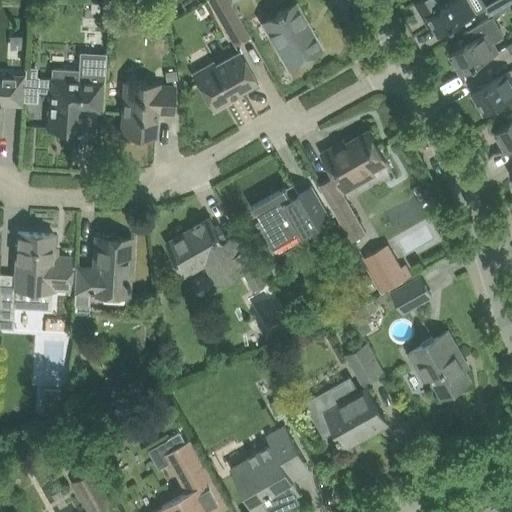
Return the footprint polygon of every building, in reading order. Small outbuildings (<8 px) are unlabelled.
[(250,35),(232,2),(230,0),(209,0),(234,44),(250,35)] [(453,0),(452,1),(451,0),(420,0),(415,3),(426,20),(430,18),(440,34),(477,12),(469,0),(453,0)] [(511,0),(495,0),(484,7),(490,18),(493,16),(511,4),(511,0)] [(322,48),(312,31),(296,3),(282,11),(281,10),(262,21),(289,67),(322,48)] [(495,42),(504,37),(493,16),(490,18),(464,33),(470,42),(450,53),(462,73),(500,51),(495,42)] [(52,78),(51,78),(50,92),(48,129),(82,131),(83,111),(103,112),(107,52),(82,51),(81,69),(52,67),(52,78)] [(256,82),(246,65),(239,52),(215,66),(214,63),(194,74),(214,110),(240,96),(238,93),(256,82)] [(25,77),(24,101),(37,101),(38,76),(36,76),(37,66),(26,66),(25,77)] [(511,106),(511,73),(510,70),(473,92),(484,112),(507,99),(511,106)] [(24,104),(25,77),(0,75),(0,134),(2,103),(24,104)] [(173,113),(175,93),(175,87),(159,86),(159,83),(125,81),(122,133),(156,136),(157,111),(173,113)] [(511,121),(495,131),(505,148),(507,151),(511,148),(511,121)] [(320,184),(332,206),(348,197),(342,187),(387,161),(370,130),(340,147),(339,144),(323,153),(335,175),(320,184)] [(331,220),(322,203),(312,186),(293,197),(287,187),(252,207),(275,246),(317,223),(319,227),(331,220)] [(367,232),(348,197),(332,206),(352,241),(367,232)] [(218,283),(243,269),(255,290),(270,282),(241,231),(223,241),(210,218),(168,242),(186,273),(206,262),(218,283)] [(0,273),(0,326),(14,327),(15,306),(51,308),(53,288),(69,289),(71,256),(57,256),(58,248),(53,247),(54,233),(18,231),(16,274),(0,273)] [(132,238),(113,237),(96,236),(94,269),(76,268),(74,304),(91,305),(91,292),(132,294),(134,258),(131,258),(132,238)] [(383,293),(413,276),(407,264),(402,267),(391,247),(386,246),(363,259),(383,293)] [(421,276),(404,286),(394,292),(405,311),(432,295),(421,276)] [(352,311),(364,333),(373,328),(369,320),(373,318),(371,313),(377,309),(372,300),(352,311)] [(266,332),(271,344),(297,332),(291,319),(266,332)] [(432,376),(443,395),(471,380),(465,369),(469,367),(448,331),(410,353),(426,380),(432,376)] [(383,370),(368,343),(348,355),(363,381),(383,370)] [(368,389),(362,392),(352,374),(306,401),(325,435),(336,428),(340,434),(338,435),(340,439),(342,438),(346,446),(387,422),(368,389)] [(259,507),(262,511),(277,511),(291,505),(289,502),(298,497),(296,494),(301,492),(293,479),(311,469),(304,457),(285,425),(267,435),(272,444),(231,467),(255,509),(259,507)] [(192,438),(187,441),(181,430),(169,437),(175,447),(168,451),(190,490),(152,511),(217,511),(230,505),(220,487),(192,438)] [(98,511),(114,503),(95,470),(76,482),(93,511),(98,511)]
